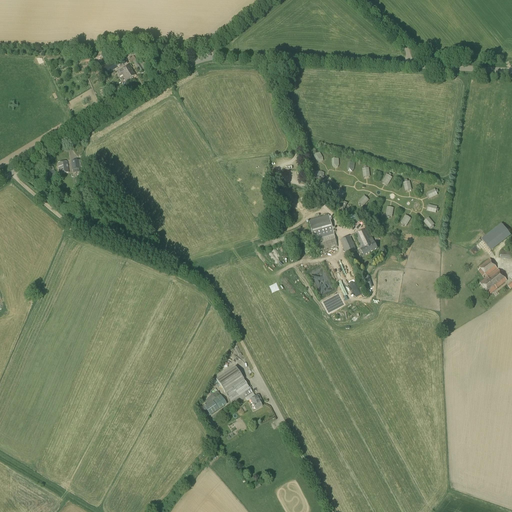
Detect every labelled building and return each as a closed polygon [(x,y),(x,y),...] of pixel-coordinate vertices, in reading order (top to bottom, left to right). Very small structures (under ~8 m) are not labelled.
[(136,61),(133,56),(128,60),(131,64),(133,63),(139,73),(143,70),(147,68),(145,65),(150,63),(148,59),(143,62),(141,58),(136,61)] [(112,63),(100,71),(103,76),(111,71),(110,69),(115,67),(112,63)] [(126,81),(136,75),(129,65),(117,73),(120,77),(123,75),(126,81)] [(70,161),(72,170),(80,169),(79,160),(70,161)] [(59,174),(69,173),(67,162),(58,163),(59,174)] [(342,214),(347,204),(343,201),(337,211),(342,214)] [(345,213),(341,219),(345,222),(349,216),(345,213)] [(318,251),(337,246),(328,215),(309,220),(318,251)] [(361,232),(371,252),(378,249),(375,243),(374,243),(367,229),(361,232)] [(364,256),(371,252),(361,232),(355,234),(361,247),(360,248),(360,249),(358,250),(360,254),(362,253),(364,256)] [(346,256),(357,251),(350,236),(340,240),(346,256)] [(511,258),(511,250),(505,249),(505,251),(489,250),(488,256),(511,258)] [(486,277),(497,269),(490,259),(479,267),(480,269),(478,271),(482,277),(485,275),(486,277)] [(507,281),(498,270),(488,278),(487,278),(480,283),(489,295),(497,289),(507,281)] [(355,295),(361,292),(356,281),(350,284),(355,295)] [(249,389),(244,380),(235,368),(216,381),(230,401),(227,403),(230,407),(233,405),(234,406),(253,393),(249,388),(249,389)] [(221,396),(218,392),(213,395),(207,399),(205,403),(207,405),(204,407),(204,408),(202,409),(201,412),(206,419),(227,404),(221,396)] [(256,410),(262,407),(260,403),(262,402),(258,396),(250,400),(256,410)] [(219,416),(230,409),(228,407),(218,413),(219,416)] [(218,418),(217,417),(219,416),(218,414),(212,418),(213,420),(215,419),(215,420),(216,421),(214,422),(217,426),(223,422),(219,417),(218,418)] [(209,421),(208,419),(205,421),(212,431),(215,429),(211,422),(211,423),(209,420),(209,421)]
